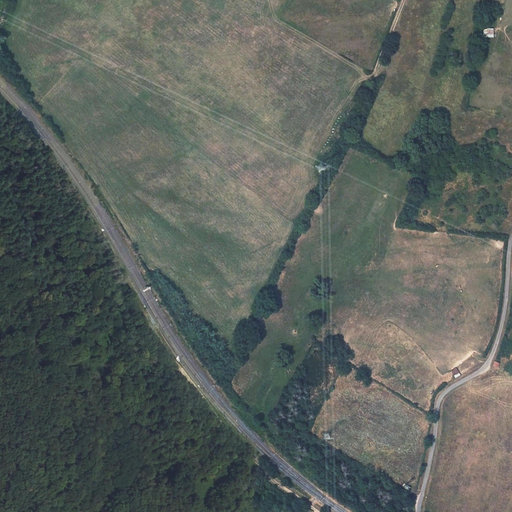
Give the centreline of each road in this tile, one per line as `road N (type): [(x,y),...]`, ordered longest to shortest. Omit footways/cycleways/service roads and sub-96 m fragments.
road 1 (residential): [(511,239),(497,340),(484,368),(437,404),(418,511)]
road 2 (track): [(153,328),(227,431),(317,511)]
